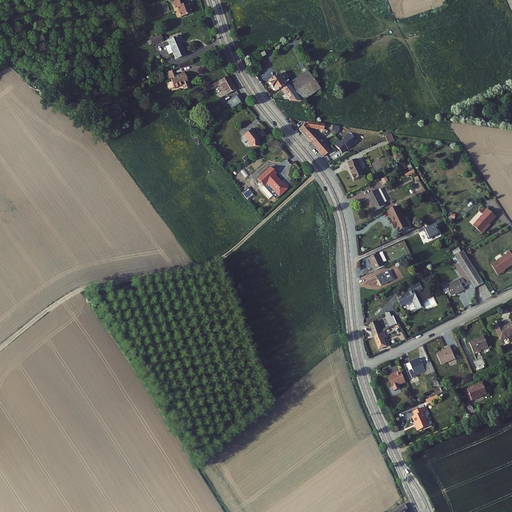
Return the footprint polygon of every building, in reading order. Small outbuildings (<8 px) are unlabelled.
[(184,1),(173,5),(174,7),(176,6),(177,9),(179,9),(183,20),(193,16),(189,5),(186,6),(184,1)] [(181,37),(170,42),(177,61),(187,57),(183,49),(185,48),(181,37)] [(162,38),(152,42),(154,48),(165,44),(162,38)] [(277,71),(267,77),(275,89),(280,85),(288,98),(302,100),(303,100),(321,88),(320,86),(309,69),(290,81),(289,80),(285,83),(277,71)] [(175,74),(167,77),(170,83),(172,82),(176,91),(185,88),(187,92),(193,89),(186,76),(177,80),(175,74)] [(231,78),(216,86),(218,90),(227,86),(232,96),(239,92),(231,78)] [(242,97),(234,101),(237,108),(246,103),(242,97)] [(308,123),(299,129),(323,157),(331,153),(329,150),(312,130),(321,131),(322,125),(308,123)] [(255,134),(251,130),(244,136),(249,144),(250,148),(260,147),(259,140),(258,140),(256,136),(255,134)] [(384,136),(388,143),(394,140),(391,133),(384,136)] [(354,143),(347,135),(335,146),(341,153),(347,148),(347,149),(354,143)] [(356,158),(351,161),(358,175),(363,172),(356,158)] [(352,174),(353,177),(358,175),(351,161),(348,162),(350,166),(349,167),(352,174)] [(412,166),(409,167),(411,171),(406,174),(407,177),(415,172),(412,166)] [(275,174),(270,167),(257,178),(263,185),(266,182),(278,195),(286,188),(274,175),(275,174)] [(266,182),(263,185),(274,198),(278,195),(266,182)] [(249,188),(243,192),(248,199),(254,195),(249,188)] [(368,193),(376,209),(386,204),(378,188),(368,193)] [(397,227),(400,232),(410,227),(399,206),(389,211),(395,222),(392,223),(395,228),(397,227)] [(484,214),(473,225),(482,234),(487,228),(486,227),(496,217),(488,208),(483,213),(484,214)] [(455,255),(460,262),(472,282),(476,288),(485,283),(465,250),(455,255)] [(367,259),(373,270),(382,265),(377,254),(367,259)] [(511,258),(498,268),(504,278),(511,273),(511,258)] [(446,285),(451,295),(464,289),(463,286),(472,282),(460,262),(456,265),(462,277),(446,285)] [(376,275),(381,285),(393,278),(388,269),(376,275)] [(414,303),(418,311),(425,308),(416,289),(417,288),(414,284),(403,290),(405,294),(406,294),(407,296),(399,300),(401,303),(400,304),(403,309),(404,309),(404,308),(414,303)] [(370,324),(375,337),(385,332),(390,331),(388,325),(386,326),(383,329),(381,331),(377,320),(372,322),(372,324),(370,324)] [(387,322),(388,325),(390,331),(397,328),(393,320),(387,322)] [(493,325),(501,340),(511,333),(511,321),(503,326),(500,321),(493,325)] [(375,337),(379,349),(386,347),(383,337),(386,336),(385,332),(375,337)] [(469,342),(473,351),(487,345),(483,335),(469,342)] [(436,354),(441,364),(455,358),(449,345),(445,347),(447,350),(441,353),(440,352),(436,354)] [(426,371),(427,374),(435,370),(431,362),(423,366),(420,359),(410,364),(413,371),(410,373),(413,379),(416,378),(415,376),(426,371)] [(398,385),(405,382),(400,370),(393,373),(394,374),(388,377),(394,391),(400,388),(398,385)] [(463,390),(467,402),(486,394),(481,383),(463,390)] [(415,425),(417,430),(428,425),(422,412),(426,411),(424,406),(413,411),(415,415),(412,416),(416,425),(415,425)]
